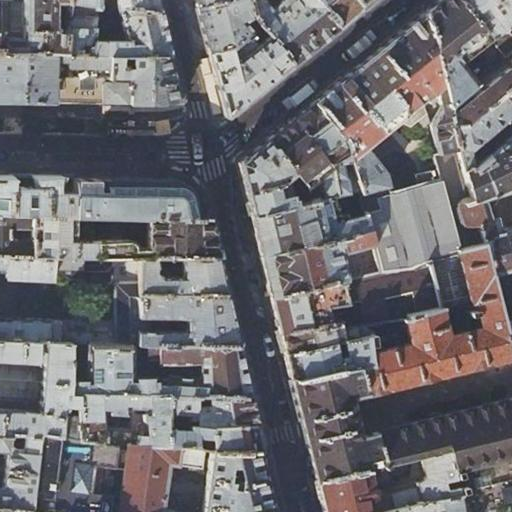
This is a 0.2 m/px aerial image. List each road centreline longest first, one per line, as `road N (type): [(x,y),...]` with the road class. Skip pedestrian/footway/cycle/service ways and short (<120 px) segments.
road 1 (residential): [(208,146),(297,511)]
road 2 (residential): [(397,0),(208,146)]
road 3 (residential): [(208,146),(0,142)]
road 4 (residential): [(172,0),(208,146)]
